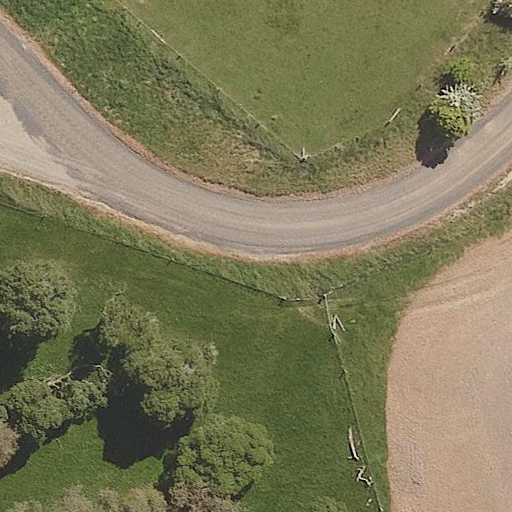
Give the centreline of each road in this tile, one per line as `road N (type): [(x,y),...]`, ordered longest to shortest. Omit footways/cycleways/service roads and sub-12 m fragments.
road 1 (unclassified): [(511,118),(410,196),(326,225),(233,223),(109,179)]
road 2 (unclassified): [(109,179),(0,57)]
